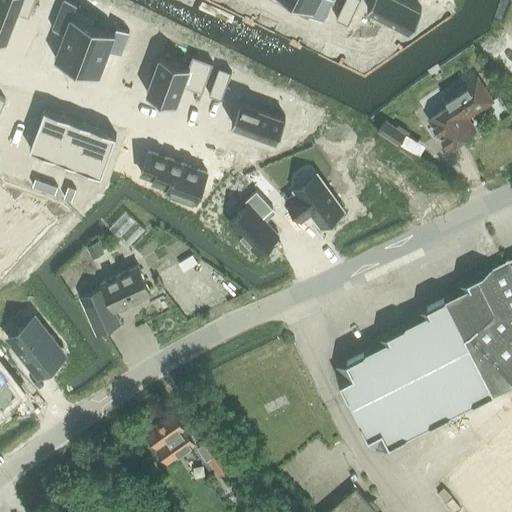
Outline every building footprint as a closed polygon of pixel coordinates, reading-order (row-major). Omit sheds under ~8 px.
[(0,0),(0,36),(7,39),(18,11),(29,16),(35,0),(0,0)] [(75,0),(63,0),(53,27),(65,31),(55,56),(77,65),(97,14),(76,6),(78,1),(75,0)] [(291,0),(289,5),(290,6),(292,0),(297,0),(313,7),(310,13),(323,19),(332,0),(291,0)] [(345,0),(337,17),(349,23),(359,0),(345,0)] [(408,0),(371,0),(368,7),(411,29),(422,7),(408,0)] [(97,14),(77,65),(100,73),(109,49),(121,53),(130,30),(117,25),(115,30),(95,22),(98,14),(97,14)] [(161,54),(147,91),(177,102),(184,84),(203,91),(214,62),(193,54),(189,64),(161,54)] [(220,66),(210,93),(222,98),(232,70),(220,66)] [(449,146),(459,140),(473,130),(464,116),(490,100),(474,76),(444,97),(448,104),(427,118),(447,147),(449,146)] [(241,99),(232,122),(277,139),(286,116),(241,99)] [(410,100),(403,105),(404,107),(410,115),(417,110),(411,102),(410,100)] [(45,107),(30,147),(55,156),(69,116),(45,107)] [(55,156),(53,162),(76,170),(93,124),(69,116),(55,156)] [(378,131),(398,145),(406,133),(386,120),(378,131)] [(93,124),(76,170),(100,179),(117,133),(93,124)] [(363,141),(337,159),(368,201),(383,190),(381,187),(401,172),(384,149),(374,156),(363,141)] [(150,149),(141,172),(154,176),(153,180),(168,186),(167,189),(197,200),(208,170),(150,149)] [(297,190),(287,197),(302,218),(312,211),(321,223),(343,207),(317,171),(295,188),(297,190)] [(36,177),(33,184),(44,188),(47,181),(36,177)] [(47,181),(44,188),(55,193),(58,185),(47,181)] [(69,184),(65,196),(72,199),(76,187),(69,184)] [(249,203),(230,221),(258,252),(264,246),(267,249),(279,238),(276,235),(279,233),(266,219),(263,216),(273,206),(257,188),(246,199),(249,203)] [(97,239),(87,245),(93,255),(103,250),(97,239)] [(372,347),(330,369),(374,451),(511,381),(511,257),(503,261),(449,288),(452,293),(409,315),(412,320),(370,342),(372,347)] [(137,265),(118,274),(101,282),(103,287),(80,298),(96,333),(119,322),(114,310),(150,293),(137,265)] [(26,337),(16,344),(38,372),(64,352),(36,316),(19,329),(26,337)] [(173,413),(146,431),(167,461),(191,444),(209,470),(214,466),(219,474),(233,465),(210,432),(199,439),(190,426),(185,429),(173,413)] [(250,492),(264,482),(249,461),(235,470),(250,492)] [(325,511),(373,511),(353,488),(325,511)]
